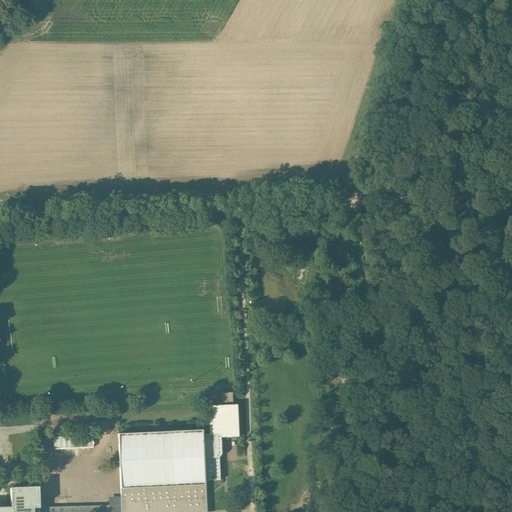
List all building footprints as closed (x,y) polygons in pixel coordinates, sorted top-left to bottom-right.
[(233,392),(221,393),(222,404),(234,404),(233,392)] [(238,405),(209,406),(211,434),(219,434),(222,437),(222,438),(240,437),(238,405)] [(204,430),(118,434),(121,511),(190,511),(208,511),(206,481),(221,480),(220,458),(223,454),(222,438),(222,437),(219,434),(211,434),(204,434),(204,430)] [(52,436),(53,449),(95,446),(94,434),(52,436)] [(0,507),(0,511),(38,511),(38,487),(10,488),(11,507),(0,507)]
